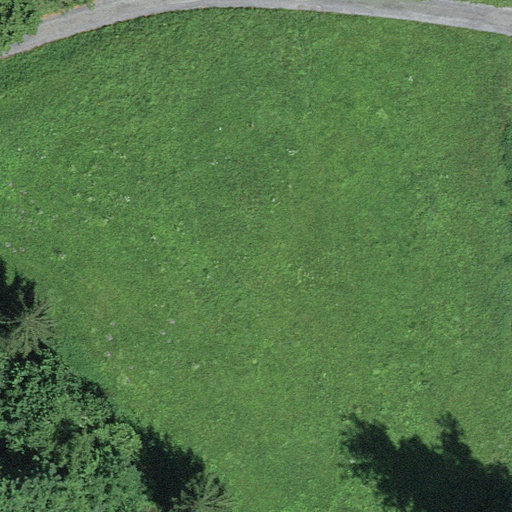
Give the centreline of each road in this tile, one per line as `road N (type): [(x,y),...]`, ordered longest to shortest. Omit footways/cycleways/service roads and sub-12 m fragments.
road 1 (track): [(288,0),(511,27)]
road 2 (track): [(0,47),(185,0)]
